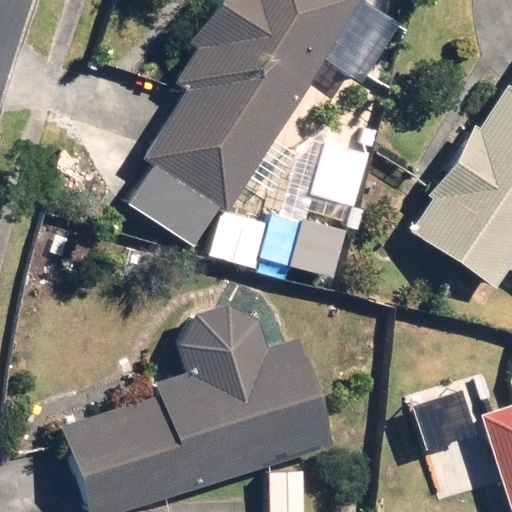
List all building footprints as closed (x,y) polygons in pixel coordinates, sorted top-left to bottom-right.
[(200,0),(177,36),(188,43),(167,76),(182,86),(109,198),(187,248),(313,54),(348,0),(200,0)] [(484,286),(497,265),(511,275),(511,69),(477,123),(456,110),(418,168),(434,179),(399,231),(484,286)] [(294,134),(279,179),(325,196),(341,150),(294,134)] [(212,210),(202,256),(248,267),(259,221),(212,210)] [(331,239),(286,229),(275,279),(320,289),(331,239)] [(186,372),(156,381),(161,394),(64,428),(92,511),(134,511),(340,442),(302,334),(269,347),(260,321),(228,303),(190,314),(175,342),(186,372)] [(381,377),(378,438),(425,440),(428,379),(381,377)] [(511,511),(511,394),(465,409),(497,511),(511,511)] [(304,511),(304,473),(270,473),(270,511),(304,511)]
